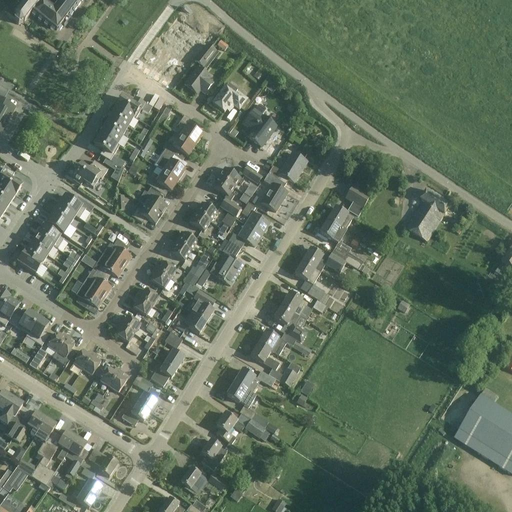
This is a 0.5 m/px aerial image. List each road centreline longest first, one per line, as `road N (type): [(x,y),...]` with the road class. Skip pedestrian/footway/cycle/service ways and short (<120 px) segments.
road 1 (residential): [(148,461),(349,136)]
road 2 (residential): [(94,333),(219,149)]
road 3 (residential): [(148,461),(0,366)]
road 4 (residential): [(49,181),(127,68)]
road 5 (unclassified): [(511,226),(399,151)]
road 6 (unclassified): [(307,82),(203,0)]
road 7 (residential): [(219,149),(210,126),(127,68)]
